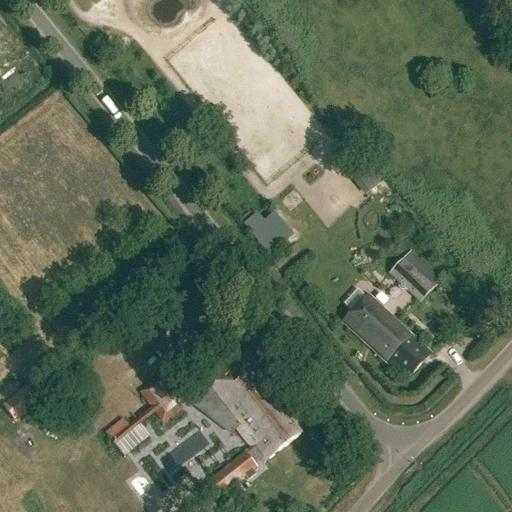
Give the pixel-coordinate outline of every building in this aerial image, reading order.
[(177,144),(185,139),(177,128),(169,133),(177,144)] [(348,175),(364,194),(380,180),(364,161),(348,175)] [(422,306),(442,285),(411,254),(391,275),(422,306)] [(368,299),(360,290),(345,305),(354,313),(344,323),(398,377),(403,371),(409,378),(430,357),(370,296),(368,299)] [(272,378),(270,381),(253,360),(192,407),(229,436),(239,428),(254,448),(261,457),(265,463),(301,436),(295,429),(302,423),(273,385),(280,380),(272,378)] [(140,428),(156,415),(162,423),(181,408),(158,378),(138,393),(151,411),(128,428),(123,420),(105,434),(123,458),(148,439),(140,428)] [(31,384),(3,405),(16,424),(45,401),(31,384)] [(256,476),(252,471),(256,468),(246,454),(210,482),(221,496),(243,478),(247,483),(256,476)]
